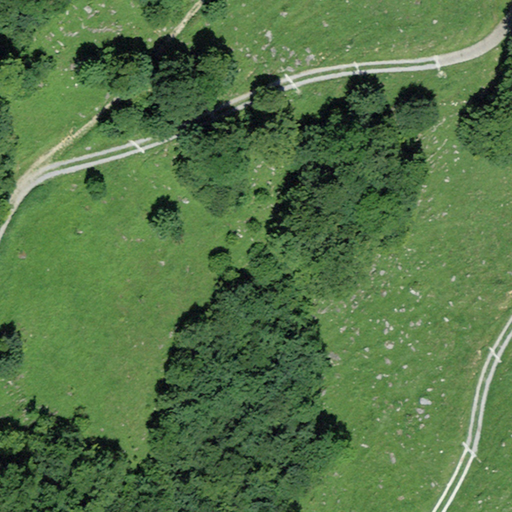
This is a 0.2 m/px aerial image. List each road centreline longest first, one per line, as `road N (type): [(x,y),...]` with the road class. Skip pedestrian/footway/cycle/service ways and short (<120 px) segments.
road 1 (track): [(0,222),(14,178),(126,147),(317,68),(482,47),(511,0)]
road 2 (track): [(511,334),(446,511)]
